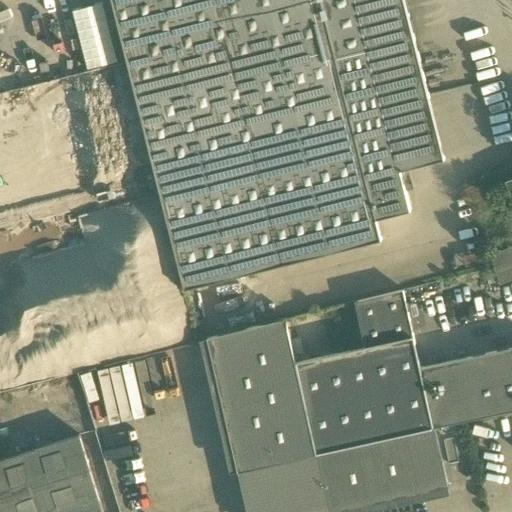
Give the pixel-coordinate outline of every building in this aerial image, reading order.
[(112,0),(185,289),(382,240),(377,219),(411,210),(401,170),(425,164),(410,103),(430,99),(405,0),(112,0)] [(100,1),(69,10),(87,69),(118,60),(100,1)] [(410,103),(425,164),(445,159),(430,99),(410,103)] [(495,267),(497,273),(511,267),(511,246),(492,254),(495,267)] [(511,280),(511,267),(497,273),(500,285),(511,280)] [(355,302),(365,348),(414,337),(403,290),(355,302)] [(208,338),(238,473),(316,455),(296,363),(286,319),(208,338)] [(421,368),(414,337),(365,348),(296,363),(316,455),(433,429),(420,368),(421,368)] [(511,348),(421,368),(420,368),(433,429),(436,429),(511,411),(511,348)] [(337,511),(449,487),(436,429),(433,429),(316,455),(329,511),(337,511)] [(0,511),(103,511),(80,434),(0,458),(0,511)] [(329,511),(316,455),(238,473),(247,511),(329,511)]
